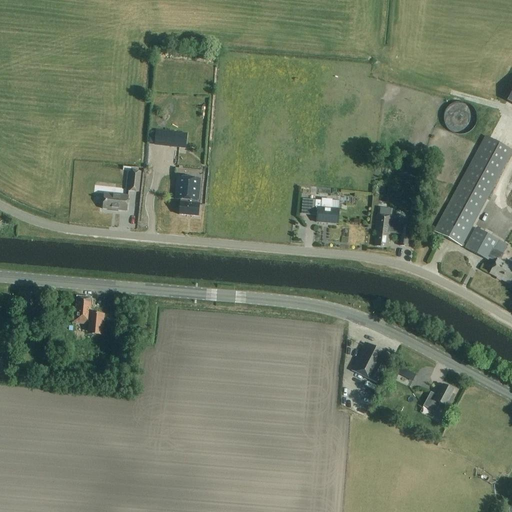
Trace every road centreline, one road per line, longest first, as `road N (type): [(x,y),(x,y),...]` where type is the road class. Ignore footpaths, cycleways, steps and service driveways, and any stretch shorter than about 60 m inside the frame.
road 1 (secondary): [(511,396),(346,312),(0,277)]
road 2 (unclassified): [(511,321),(449,285),(385,262),(76,233),(0,205)]
